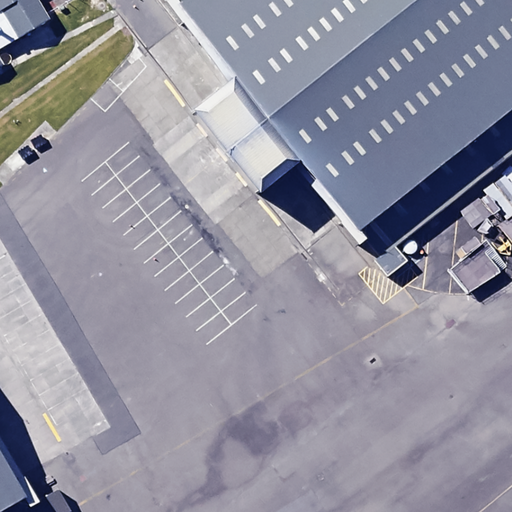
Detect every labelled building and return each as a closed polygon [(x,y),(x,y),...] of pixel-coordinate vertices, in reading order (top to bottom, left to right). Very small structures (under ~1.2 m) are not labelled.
[(52,0),(9,0),(30,33),(61,14),(52,0)] [(511,0),(161,0),(225,80),(191,108),(187,111),(253,195),(292,166),(355,245),(363,239),(377,256),(371,261),(384,277),(404,261),(394,248),(511,153),(511,0)] [(0,49),(0,79),(13,71),(0,49)] [(490,216),(474,228),(496,254),(511,242),(490,216)] [(0,511),(69,511),(70,511),(55,489),(35,501),(0,440),(0,511)]
